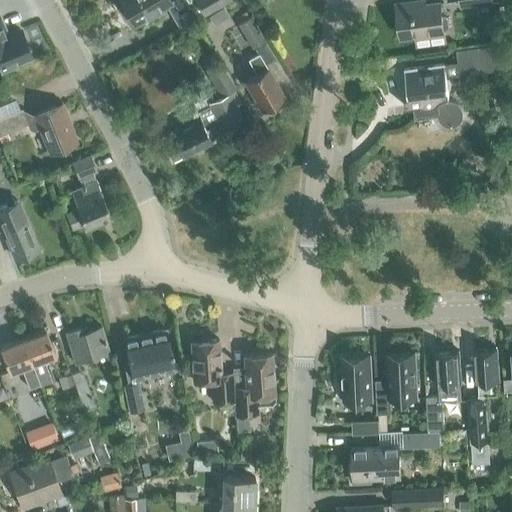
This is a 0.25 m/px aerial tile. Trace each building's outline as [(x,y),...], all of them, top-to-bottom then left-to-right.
[(120,0),(134,24),(171,2),(169,0),(120,0)] [(224,0),(196,0),(204,12),(224,0)] [(400,36),(415,34),(417,46),(444,43),(443,30),(448,25),(447,17),(441,13),(439,2),(413,6),(413,2),(396,4),(398,20),(394,23),(395,31),(400,32),(400,36)] [(237,22),(253,48),(266,40),(249,10),(239,16),(241,20),(237,22)] [(6,34),(0,18),(0,68),(31,56),(19,29),(6,34)] [(500,44),(478,46),(481,71),(503,68),(500,44)] [(245,82),(261,109),(284,96),(258,53),(248,58),(258,75),(245,82)] [(220,61),(206,69),(213,82),(211,83),(216,93),(219,91),(222,97),(210,103),(216,116),(217,116),(218,117),(223,129),(242,120),(235,105),(241,102),(234,89),(236,88),(220,61)] [(460,121),(461,119),(462,117),(462,115),(462,113),(462,112),(462,110),(461,109),(460,107),(459,105),(457,103),(455,102),(454,102),(452,101),(450,101),(448,101),(445,101),(445,97),(448,97),(447,91),(450,91),(451,88),(450,86),(450,84),(450,82),(449,80),(448,78),(446,78),(444,64),(405,69),(408,95),(405,96),(406,106),(413,105),(415,119),(437,116),(438,118),(438,120),(440,122),(441,123),(443,124),(445,125),(447,126),(449,126),(450,126),(453,126),(454,126),(456,125),(457,123),(459,122),(460,121)] [(176,143),(166,147),(172,159),(181,154),(182,155),(211,141),(203,124),(218,117),(217,116),(216,116),(210,103),(207,97),(193,103),(181,109),(188,123),(170,131),(176,143)] [(36,119),(49,151),(77,140),(62,102),(34,113),(22,108),(0,116),(0,140),(1,144),(11,140),(7,131),(36,119)] [(66,213),(72,229),(84,224),(85,226),(111,216),(96,180),(93,172),(97,170),(91,154),(72,161),(78,178),(79,178),(82,186),(70,191),(77,208),(66,213)] [(492,166),(490,184),(505,183),(506,167),(492,166)] [(0,207),(0,221),(15,258),(37,248),(17,200),(0,207)] [(66,332),(75,361),(109,351),(101,326),(81,332),(80,327),(66,332)] [(33,362),(40,383),(48,381),(45,371),(48,370),(44,358),(55,353),(45,329),(23,338),(33,362)] [(128,384),(124,385),(130,412),(145,409),(141,392),(137,376),(174,368),(166,329),(147,333),(143,334),(125,338),(131,368),(125,369),(128,384)] [(26,376),(27,376),(30,387),(40,383),(33,362),(23,338),(1,347),(9,371),(23,366),(26,376)] [(218,339),(190,340),(193,381),(211,379),(212,402),(234,400),(234,387),(234,385),(233,372),(221,373),(218,339)] [(479,396),(468,396),(471,442),(488,440),(485,393),(496,392),(495,380),(499,380),(497,348),(474,350),(476,381),(479,381),(480,392),(479,393),(479,396)] [(376,378),(378,412),(391,412),(390,397),(417,396),(415,351),(388,352),(389,377),(376,378)] [(441,384),(442,396),(458,395),(457,383),(461,382),(459,351),(436,352),(438,384),(441,384)] [(246,384),(234,385),(234,387),(234,400),(235,415),(236,415),(248,414),(257,413),(257,404),(273,403),(275,400),(274,393),(272,353),(244,355),(244,366),(246,384)] [(344,400),(372,398),(369,353),(342,355),(344,400)] [(71,373),(84,407),(95,403),(83,369),(71,373)] [(74,384),(70,372),(58,377),(62,388),(74,384)] [(426,396),(428,430),(444,429),(442,396),(426,396)] [(353,421),(354,433),(379,431),(378,420),(353,421)] [(51,421),(25,431),(31,449),(58,438),(51,421)] [(188,429),(178,431),(180,441),(183,456),(193,454),(193,452),(188,429)] [(97,456),(107,452),(98,431),(88,435),(97,456)] [(440,431),(403,433),(404,448),(441,446),(440,431)] [(68,442),(74,458),(93,450),(87,434),(68,442)] [(216,439),(196,441),(196,454),(217,453),(216,439)] [(352,448),(354,479),(400,476),(399,445),(352,448)] [(252,447),(240,446),(239,459),(251,460),(252,447)] [(66,453),(48,459),(12,473),(24,505),(60,492),(56,481),(74,474),(66,453)] [(211,458),(194,456),(193,468),(209,469),(211,458)] [(147,463),(140,464),(141,471),(149,469),(147,463)] [(109,489),(120,486),(116,471),(104,474),(109,489)] [(223,476),(222,502),(254,503),(255,477),(223,476)] [(126,498),(138,496),(136,484),(124,486),(126,498)] [(443,487),(394,490),(394,506),(444,503),(443,487)] [(196,500),(197,490),(176,489),(176,499),(196,500)] [(126,499),(127,511),(146,511),(146,497),(126,499)] [(470,511),(470,500),(460,501),(460,511),(470,511)] [(253,511),(254,503),(222,502),(221,511),(253,511)] [(108,504),(109,511),(124,511),(124,503),(108,504)]
